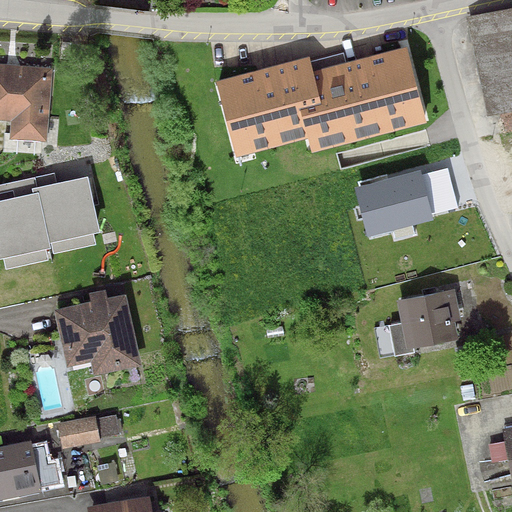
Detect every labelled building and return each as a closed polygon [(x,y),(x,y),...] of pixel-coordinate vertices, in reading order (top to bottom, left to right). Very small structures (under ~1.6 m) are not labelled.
[(489,106),(511,101),(511,7),(471,15),(489,106)] [(310,57),(218,82),(237,155),(308,136),(312,151),(426,121),(406,46),(314,71),(310,57)] [(47,69),(0,64),(0,113),(12,115),(10,133),(41,136),(47,69)] [(420,172),(356,189),(368,234),(432,218),(420,172)] [(87,178),(34,189),(35,195),(0,202),(0,256),(48,246),(47,242),(98,231),(87,178)] [(408,341),(452,333),(449,315),(455,314),(450,290),(400,299),(408,341)] [(135,360),(120,294),(56,309),(67,360),(91,354),(95,369),(135,360)] [(56,420),(60,446),(100,439),(95,414),(56,420)] [(0,493),(34,486),(25,442),(0,446),(0,493)] [(146,511),(143,496),(89,507),(90,511),(146,511)]
